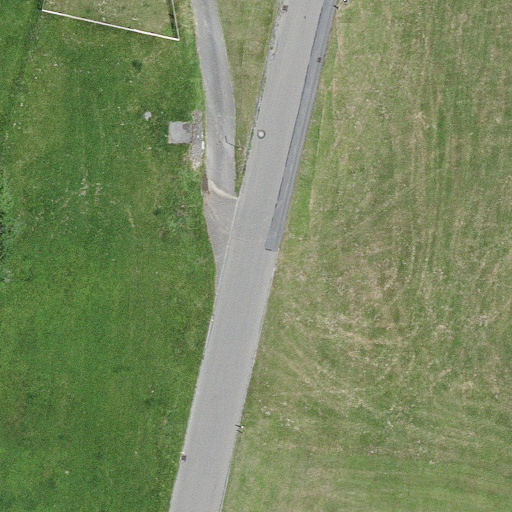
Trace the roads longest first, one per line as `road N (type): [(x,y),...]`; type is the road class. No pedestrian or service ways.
road 1 (unclassified): [(253,266),(235,249),(222,206),(198,0)]
road 2 (tertiary): [(253,266),(315,0)]
road 3 (tertiary): [(197,511),(253,266)]
